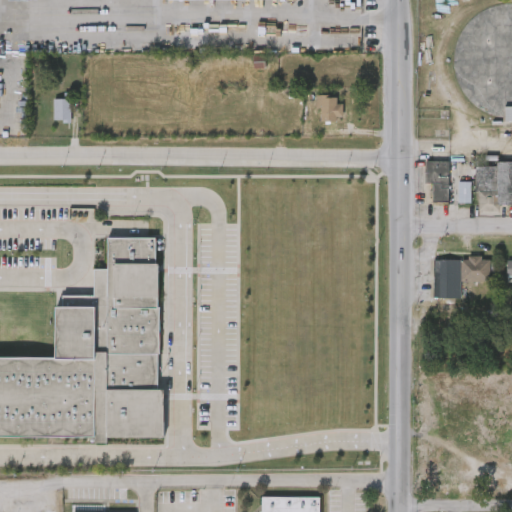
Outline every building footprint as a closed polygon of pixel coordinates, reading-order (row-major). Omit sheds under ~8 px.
[(319,122),(319,97),(337,97),(337,105),(342,105),(342,122),(319,122)] [(53,98),(70,98),(70,121),(53,121),(53,98)] [(448,159),(448,200),(432,200),(432,181),(424,181),(424,159),(448,159)] [(511,202),(494,202),(494,208),(475,208),(476,165),(496,165),(496,160),(511,160),(511,202)] [(468,181),(468,200),(459,200),(459,187),(462,187),(462,181),(468,181)] [(155,234),(156,389),(160,389),(161,435),(0,435),(0,355),(55,355),(54,308),(62,308),(62,297),(93,297),(93,268),(108,268),(107,235),(155,234)] [(435,296),(434,258),(489,257),(489,280),(459,280),(459,296),(435,296)] [(261,511),(261,496),(319,497),(319,511),(261,511)]
